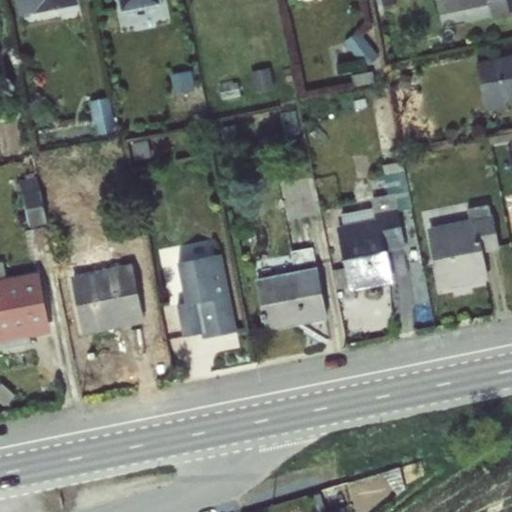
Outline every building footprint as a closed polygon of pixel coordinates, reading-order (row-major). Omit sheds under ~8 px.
[(16,0),(19,15),(80,3),(79,0),(16,0)] [(116,0),(119,15),(164,6),(162,0),(116,0)] [(492,19),(511,15),(511,0),(436,0),(440,14),(488,5),(492,19)] [(511,99),(511,54),(476,63),(486,110),(506,105),(506,101),(511,99)] [(349,289),(394,280),(386,235),(406,231),(399,194),(334,206),(349,289)] [(427,225),(439,288),(491,278),(485,248),(501,245),(493,200),(470,204),(472,216),(427,225)] [(240,326),(225,249),(179,258),(194,335),(240,326)] [(11,260),(0,260),(0,335),(47,333),(43,266),(11,268),(11,260)] [(131,260),(71,271),(82,330),(142,319),(131,260)] [(171,262),(184,335),(191,334),(178,261),(171,262)] [(257,272),(263,324),(325,318),(320,266),(257,272)]
